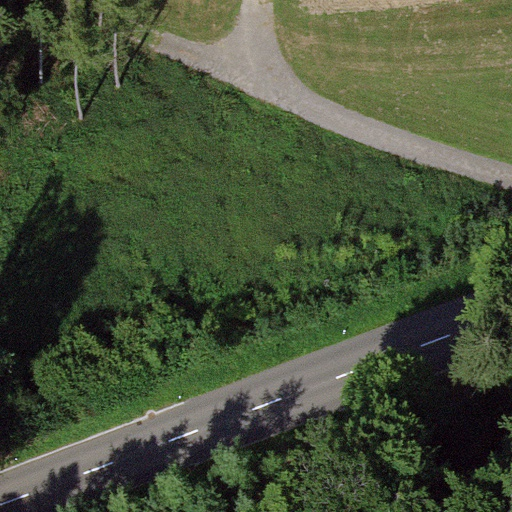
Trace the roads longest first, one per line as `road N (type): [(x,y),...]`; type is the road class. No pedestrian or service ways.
road 1 (tertiary): [(0,511),(511,319)]
road 2 (track): [(511,176),(449,165),(267,97),(266,0)]
road 3 (track): [(267,97),(81,0)]
